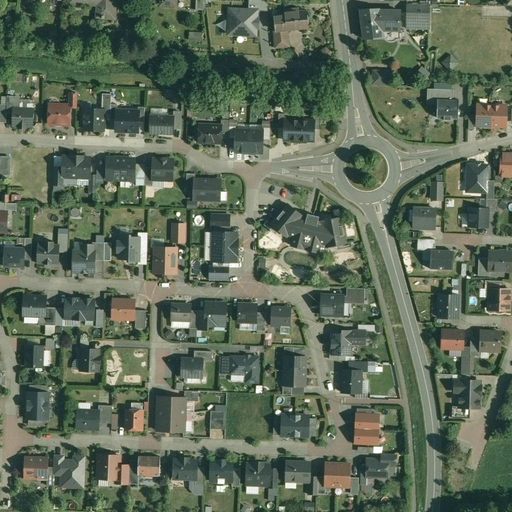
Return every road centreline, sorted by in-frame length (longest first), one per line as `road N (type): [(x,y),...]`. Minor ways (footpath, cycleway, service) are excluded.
road 1 (residential): [(250,294),(304,296),(337,445),(10,436)]
road 2 (track): [(0,66),(157,78),(188,60),(263,63)]
road 3 (residential): [(0,139),(182,149),(208,165),(252,170)]
road 4 (secondary): [(431,511),(430,408),(392,261)]
road 5 (residential): [(0,285),(156,291)]
road 6 (residential): [(252,170),(250,294)]
